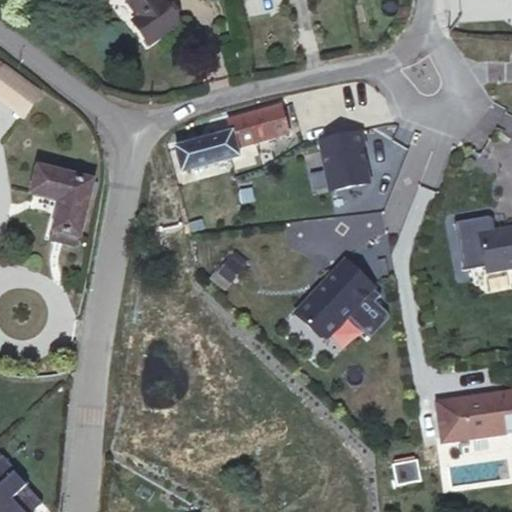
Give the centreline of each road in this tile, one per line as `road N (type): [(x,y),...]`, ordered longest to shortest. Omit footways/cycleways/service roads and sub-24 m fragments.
road 1 (residential): [(122,131),(75,511)]
road 2 (residential): [(122,131),(179,107),(377,63)]
road 3 (residential): [(420,28),(464,80),(465,99),(453,113),(427,114),(377,63)]
road 4 (residential): [(0,32),(122,131)]
